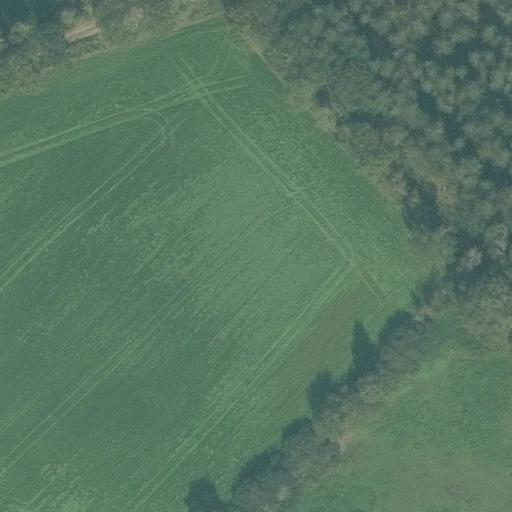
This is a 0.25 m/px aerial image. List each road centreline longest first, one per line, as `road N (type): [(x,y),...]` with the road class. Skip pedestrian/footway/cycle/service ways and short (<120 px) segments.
road 1 (track): [(511,294),(256,16),(251,0)]
road 2 (track): [(185,0),(0,65)]
